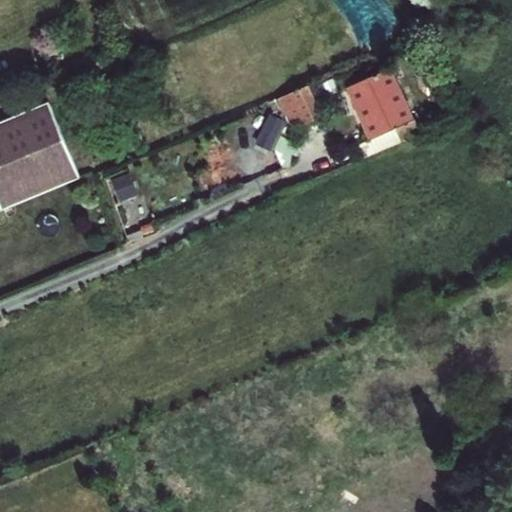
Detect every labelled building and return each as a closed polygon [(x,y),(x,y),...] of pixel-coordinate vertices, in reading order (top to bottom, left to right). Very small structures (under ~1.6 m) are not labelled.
[(348,89),(377,152),(416,136),(388,72),(348,89)] [(277,99),(287,124),(289,129),(319,116),(307,87),(277,99)] [(124,99),(110,105),(122,136),(127,134),(136,130),(124,99)] [(0,208),(1,212),(81,178),(49,102),(0,123),(0,208)] [(136,130),(127,134),(134,150),(143,147),(136,130)]
